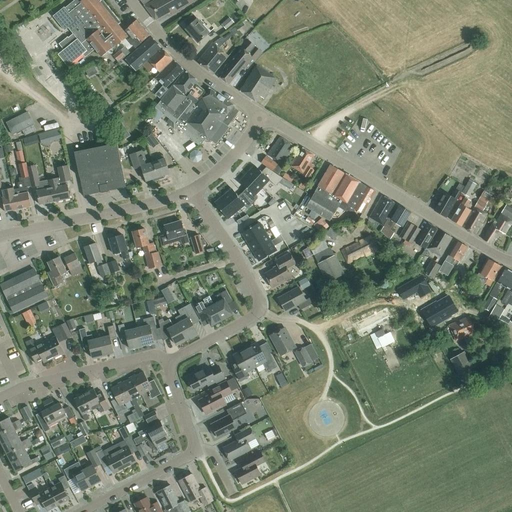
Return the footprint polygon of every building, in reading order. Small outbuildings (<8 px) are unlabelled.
[(85,56),(95,48),(101,56),(127,36),(118,25),(121,22),(103,0),(100,0),(99,1),(97,0),(74,0),(65,7),(64,6),(53,16),(64,30),(68,27),(73,33),(68,37),(67,36),(58,43),(63,49),(57,53),(67,66),(82,53),(85,56)] [(171,15),(195,3),(193,0),(156,0),(144,7),(155,21),(170,13),(171,15)] [(197,43),(209,34),(193,15),(184,22),(188,28),(186,30),(197,43)] [(250,15),(242,25),(247,29),(255,19),(250,15)] [(225,30),(233,22),(228,17),(220,24),(225,30)] [(150,34),(137,19),(126,29),(131,35),(131,37),(128,39),(135,47),(150,34)] [(10,31),(28,62),(33,60),(14,28),(10,31)] [(226,42),(226,41),(233,34),(229,30),(213,43),(212,44),(197,62),(212,75),(227,56),(218,49),(226,42)] [(138,48),(125,60),(135,71),(148,59),(162,47),(152,36),(138,48)] [(234,36),(227,41),(231,46),(238,41),(234,36)] [(218,76),(228,85),(243,67),(246,69),(254,60),(260,52),(254,47),(247,41),(240,48),(241,49),(218,76)] [(173,59),(162,48),(143,65),(149,71),(154,66),(160,72),(173,59)] [(112,55),(117,61),(124,54),(120,49),(112,55)] [(156,78),(163,84),(154,94),(159,98),(168,89),(166,87),(183,69),(174,60),(156,78)] [(255,102),(259,96),(262,98),(275,79),(256,66),(239,92),(255,102)] [(173,122),(173,124),(200,92),(202,89),(196,84),(198,81),(185,70),(155,107),(173,122)] [(200,92),(173,124),(173,128),(178,128),(198,145),(201,144),(205,139),(207,140),(217,128),(222,132),(227,125),(222,121),(230,111),(235,114),(239,111),(233,107),(234,105),(210,88),(206,92),(202,89),(200,92)] [(102,115),(111,109),(107,102),(105,99),(95,105),(102,115)] [(34,124),(28,112),(7,123),(13,134),(34,124)] [(130,135),(119,120),(112,125),(123,140),(130,135)] [(43,140),(64,139),(63,126),(42,127),(43,140)] [(145,138),(152,148),(159,144),(151,134),(145,138)] [(268,154),(281,163),(294,145),(280,136),(268,154)] [(126,186),(117,142),(75,151),(83,195),(126,186)] [(303,148),(298,156),(296,155),(290,165),(303,172),(302,174),(308,177),(313,169),(308,165),(314,154),(303,148)] [(198,150),(193,149),(189,152),(189,157),(191,161),(196,161),(200,159),(200,154),(198,150)] [(19,188),(14,189),(18,209),(31,206),(28,192),(27,186),(30,186),(26,166),(22,150),(16,151),(18,164),(21,177),(19,177),(19,181),(18,182),(19,188)] [(135,168),(142,166),(146,181),(158,177),(153,162),(147,164),(143,150),(130,154),(135,168)] [(158,156),(159,160),(153,162),(158,177),(170,173),(164,155),(158,156)] [(272,170),(277,164),(265,155),(261,162),(272,170)] [(40,204),(53,201),(49,179),(39,181),(35,164),(26,166),(30,186),(30,187),(37,186),(37,190),(40,204)] [(318,185),(305,207),(329,221),(342,200),(346,202),(344,207),(344,210),(346,211),(351,203),(351,201),(354,198),(358,200),(366,186),(362,183),(331,164),(318,185)] [(66,184),(65,184),(65,181),(70,179),(67,165),(57,167),(59,177),(49,179),(53,201),(69,198),(66,184)] [(254,165),(247,173),(261,187),(269,180),(275,186),(278,182),(282,178),(266,167),(261,172),(254,165)] [(247,173),(239,182),(246,188),(242,192),(252,203),(257,198),(254,195),(261,187),(247,173)] [(286,180),(282,185),(289,189),(293,184),(286,180)] [(476,184),(469,180),(461,192),(468,196),(476,184)] [(435,210),(447,217),(464,188),(459,185),(452,196),(446,192),(435,210)] [(351,203),(346,211),(349,213),(352,213),(354,208),(362,213),(375,191),(366,186),(358,200),(354,198),(351,201),(351,203)] [(4,197),(2,197),(5,211),(18,209),(14,189),(14,187),(3,190),(4,197)] [(231,189),(223,196),(236,211),(244,205),(246,208),(252,203),(242,192),(237,196),(231,189)] [(487,204),(486,203),(492,195),(483,190),(478,199),(479,199),(463,227),(476,234),(488,213),(484,210),(487,204)] [(223,196),(214,203),(227,219),(236,211),(223,196)] [(396,204),(383,196),(370,217),(383,225),(396,204)] [(462,225),(471,210),(467,207),(471,201),(465,197),(452,220),(462,225)] [(411,213),(400,206),(391,219),(389,218),(384,226),(391,231),(396,222),(402,226),(411,213)] [(498,238),(502,231),(505,233),(511,221),(511,219),(502,214),(497,222),(495,220),(489,231),(484,239),(492,244),(496,237),(498,238)] [(321,218),(313,225),(320,233),(328,226),(321,218)] [(182,244),(188,242),(186,233),(184,234),(181,220),(165,225),(167,234),(159,236),(162,245),(181,240),(182,244)] [(244,231),(241,233),(243,235),(247,242),(265,232),(259,222),(244,231)] [(408,222),(400,236),(405,239),(404,240),(403,243),(409,247),(412,243),(414,240),(420,230),(414,226),(408,222)] [(437,229),(427,223),(416,242),(425,248),(437,229)] [(338,233),(330,227),(325,234),(334,240),(338,233)] [(136,247),(143,246),(148,268),(161,265),(158,252),(155,253),(153,242),(149,244),(145,228),(132,231),(136,247)] [(427,248),(441,257),(452,238),(438,229),(427,248)] [(265,232),(247,242),(253,251),(270,241),(265,232)] [(129,257),(127,249),(123,234),(109,238),(114,253),(121,251),(123,259),(129,257)] [(191,237),(196,253),(204,251),(199,234),(191,237)] [(377,248),(371,236),(341,250),(347,263),(377,248)] [(457,240),(443,263),(438,270),(447,275),(453,265),(451,264),(455,258),(460,261),(468,247),(457,240)] [(270,241),(253,251),(259,261),(276,251),(270,241)] [(100,274),(106,272),(107,274),(110,273),(107,263),(103,264),(102,264),(101,259),(96,243),(84,247),(90,263),(96,261),(98,266),(97,266),(100,274)] [(330,246),(314,254),(328,281),(344,273),(330,246)] [(64,258),(72,275),(72,276),(83,271),(75,252),(64,258)] [(273,287),(292,277),(287,268),(296,263),(290,253),(276,260),(279,266),(265,273),(273,287)] [(54,286),(58,284),(63,281),(60,274),(66,271),(59,257),(48,262),(51,270),(47,272),(54,286)] [(502,266),(488,258),(478,274),(479,275),(475,282),(476,283),(473,288),(479,291),(482,286),(483,287),(486,281),(491,284),(493,280),(494,281),(502,266)] [(116,260),(107,263),(110,273),(120,270),(116,260)] [(430,260),(424,270),(426,272),(425,273),(432,279),(440,266),(430,260)] [(7,296),(9,300),(8,300),(13,312),(47,296),(42,285),(41,285),(39,281),(40,280),(34,268),(0,284),(6,296),(7,296)] [(501,284),(505,286),(511,274),(511,272),(505,268),(490,294),(496,297),(500,290),(498,289),(501,284)] [(453,269),(447,278),(456,283),(460,277),(457,276),(459,272),(453,269)] [(501,300),(507,304),(511,295),(511,274),(505,286),(508,288),(501,300)] [(417,292),(420,297),(430,291),(421,275),(398,288),(404,299),(406,298),(417,292)] [(160,290),(164,297),(171,293),(167,286),(160,290)] [(278,298),(286,311),(298,304),(301,309),(313,303),(310,297),(306,299),(299,287),(278,298)] [(471,292),(464,287),(461,293),(468,298),(471,292)] [(121,288),(113,289),(114,296),(122,296),(121,288)] [(220,301),(214,304),(222,320),(233,314),(228,305),(233,302),(226,290),(216,295),(220,301)] [(462,311),(451,294),(424,311),(434,328),(462,311)] [(489,295),(482,307),(489,311),(496,299),(489,295)] [(154,307),(166,304),(165,299),(153,302),(154,307)] [(207,316),(212,325),(222,320),(214,304),(213,302),(207,305),(204,301),(195,307),(201,319),(207,316)] [(197,333),(193,324),(200,321),(190,303),(178,310),(184,320),(179,323),(187,339),(197,333)] [(40,314),(50,309),(47,304),(38,308),(40,314)] [(103,307),(87,312),(89,319),(105,314),(103,307)] [(386,307),(354,323),(358,333),(391,317),(386,307)] [(488,317),(496,322),(502,312),(493,307),(488,317)] [(36,323),(29,309),(23,312),(25,317),(24,318),(29,327),(36,323)] [(496,322),(503,326),(506,327),(506,326),(510,320),(500,315),(496,322)] [(145,326),(138,328),(142,345),(154,342),(151,330),(156,328),(153,316),(148,317),(143,318),(145,326)] [(476,333),(469,317),(450,325),(456,341),(476,333)] [(67,320),(71,330),(76,327),(73,318),(67,320)] [(169,318),(159,324),(164,340),(172,336),(176,344),(187,339),(179,323),(173,326),(169,318)] [(59,342),(72,336),(65,322),(51,329),(55,336),(46,341),(54,357),(64,352),(59,342)] [(130,348),(142,345),(138,328),(126,331),(124,323),(118,325),(121,337),(127,335),(130,348)] [(110,335),(99,338),(103,355),(114,352),(110,338),(116,337),(114,325),(108,326),(110,335)] [(84,349),(90,348),(92,357),(103,355),(99,338),(92,339),(91,334),(87,335),(85,327),(79,329),(82,344),(83,344),(84,349)] [(285,327),(271,335),(281,355),(296,347),(285,327)] [(382,329),(375,332),(370,334),(374,341),(378,339),(382,347),(389,343),(382,329)] [(25,342),(29,349),(33,358),(40,354),(44,362),(54,357),(46,341),(35,346),(32,339),(25,342)] [(265,356),(257,342),(246,348),(256,367),(263,363),(268,372),(278,366),(270,353),(265,356)] [(296,352),(303,366),(311,361),(304,347),(296,352)] [(239,366),(234,369),(240,380),(250,375),(248,371),(256,367),(246,348),(233,355),(239,366)] [(451,359),(457,369),(470,362),(464,352),(451,359)] [(460,374),(473,367),(470,362),(457,369),(460,374)] [(187,377),(194,390),(207,383),(209,386),(225,378),(219,366),(211,370),(209,366),(187,377)] [(143,371),(133,376),(142,394),(149,390),(151,393),(150,393),(152,398),(161,393),(154,379),(149,382),(143,371)] [(286,371),(279,373),(281,379),(288,377),(286,371)] [(144,415),(139,404),(137,400),(136,401),(134,398),(142,394),(133,376),(122,382),(131,400),(140,417),(144,415)] [(200,401),(206,413),(226,403),(223,397),(232,392),(226,381),(209,390),(211,395),(200,401)] [(123,403),(131,400),(122,382),(111,387),(117,398),(111,401),(118,415),(128,410),(126,406),(125,406),(123,403)] [(95,388),(85,393),(92,408),(98,406),(101,412),(111,407),(104,394),(99,397),(95,388)] [(84,420),(89,418),(86,413),(87,412),(87,411),(92,408),(85,393),(75,398),(83,414),(82,415),(84,420)] [(51,397),(47,399),(58,421),(67,417),(72,426),(77,423),(73,417),(75,416),(69,405),(63,408),(60,402),(55,405),(51,397)] [(49,426),(58,421),(47,399),(43,402),(46,409),(41,412),(44,418),(39,420),(45,431),(50,428),(49,426)] [(211,430),(213,435),(215,435),(217,434),(218,437),(236,427),(233,420),(247,413),(241,402),(227,409),(229,415),(211,424),(213,428),(212,429),(211,430)] [(33,416),(27,405),(21,408),(26,419),(33,416)] [(159,417),(155,410),(145,415),(148,422),(159,417)] [(108,412),(100,416),(104,425),(112,422),(108,412)] [(0,421),(0,433),(21,423),(19,419),(12,422),(9,417),(0,421)] [(127,422),(132,430),(140,425),(136,417),(127,422)] [(146,439),(165,429),(160,420),(138,432),(140,436),(134,439),(137,444),(146,439)] [(78,424),(83,434),(83,435),(89,432),(84,421),(78,424)] [(0,433),(0,440),(2,444),(19,435),(16,430),(22,426),(21,423),(0,433)] [(270,437),(278,433),(275,426),(267,429),(270,437)] [(243,437),(223,447),(230,460),(251,449),(248,442),(256,438),(250,427),(240,432),(243,437)] [(155,446),(156,446),(170,438),(165,429),(146,439),(151,448),(155,446)] [(54,448),(67,441),(63,434),(50,441),(54,448)] [(125,439),(114,445),(117,451),(126,467),(137,461),(131,450),(137,447),(136,446),(131,434),(124,438),(125,439)] [(22,441),(19,435),(2,444),(6,453),(32,440),(30,436),(28,437),(28,438),(22,441)] [(6,453),(11,462),(28,454),(25,448),(31,445),(30,442),(32,440),(6,453)] [(142,443),(136,446),(137,447),(142,457),(148,454),(142,443)] [(100,445),(94,448),(96,452),(102,462),(103,464),(108,461),(114,473),(126,467),(117,451),(114,445),(103,450),(103,449),(102,449),(100,445)] [(54,449),(57,455),(57,456),(62,453),(59,447),(54,449)] [(93,464),(83,469),(92,485),(101,480),(94,466),(100,463),(102,462),(96,452),(94,448),(93,449),(86,452),(93,464)] [(249,457),(252,463),(236,471),(242,483),(261,474),(256,465),(265,461),(261,451),(249,457)] [(31,459),(28,454),(11,462),(16,472),(39,460),(37,456),(31,459)] [(68,467),(64,469),(69,479),(75,476),(82,490),(92,485),(83,469),(82,470),(78,461),(68,466),(68,467)] [(213,500),(207,487),(201,490),(192,473),(179,480),(190,502),(200,497),(204,505),(213,500)] [(61,482),(50,488),(58,504),(70,498),(65,489),(71,486),(65,475),(59,478),(61,482)] [(158,491),(166,508),(163,510),(164,511),(189,511),(190,511),(184,500),(180,502),(171,485),(158,491)] [(36,487),(29,490),(36,504),(42,501),(47,510),(58,504),(50,488),(39,494),(36,487)] [(135,503),(139,511),(162,511),(160,507),(154,510),(148,497),(135,503)] [(218,511),(223,511),(217,500),(214,502),(218,511)]
